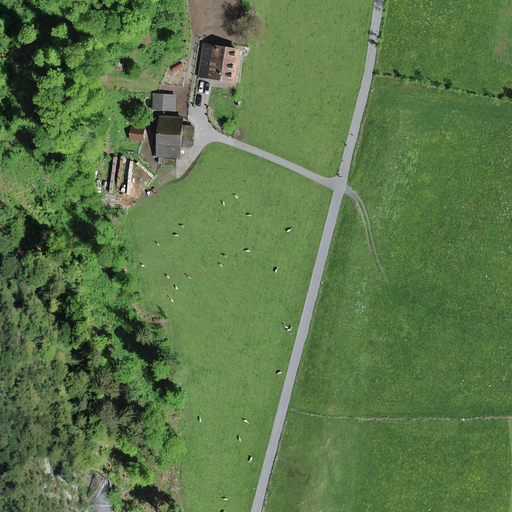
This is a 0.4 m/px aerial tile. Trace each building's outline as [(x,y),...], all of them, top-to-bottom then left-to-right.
[(238,50),(204,45),(199,75),(234,80),(238,50)] [(154,95),(153,109),(164,109),(165,96),(154,95)] [(164,109),(176,110),(177,96),(165,96),(164,109)] [(190,148),(192,146),(193,127),(182,126),(182,118),(161,117),(161,120),(153,119),(152,132),(160,132),(159,156),(180,158),(181,147),(190,148)] [(132,128),(131,139),(143,139),(144,129),(132,128)] [(163,157),(162,165),(177,166),(178,158),(163,157)]
